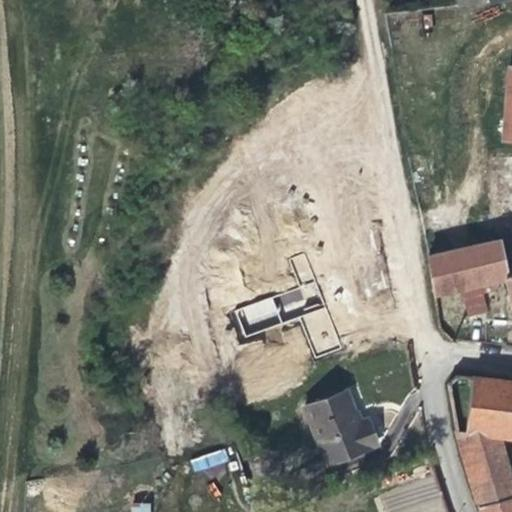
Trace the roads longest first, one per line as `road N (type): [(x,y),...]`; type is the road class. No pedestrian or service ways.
road 1 (track): [(423,352),(359,0)]
road 2 (residential): [(458,511),(434,449),(423,352),(511,366)]
